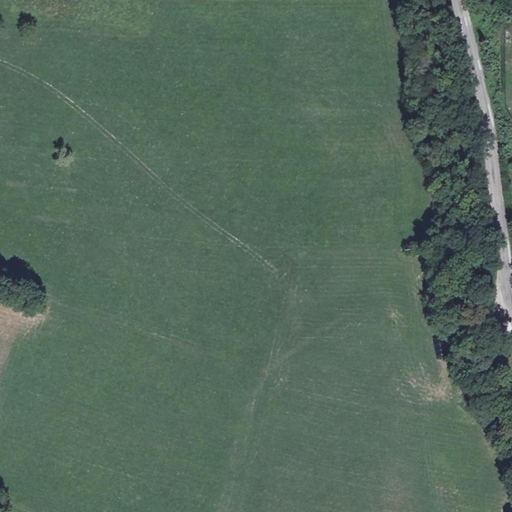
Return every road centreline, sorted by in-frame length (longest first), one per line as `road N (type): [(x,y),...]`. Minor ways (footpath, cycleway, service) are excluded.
road 1 (track): [(234,511),(293,263),(138,146),(0,64)]
road 2 (tertiary): [(511,310),(457,0)]
